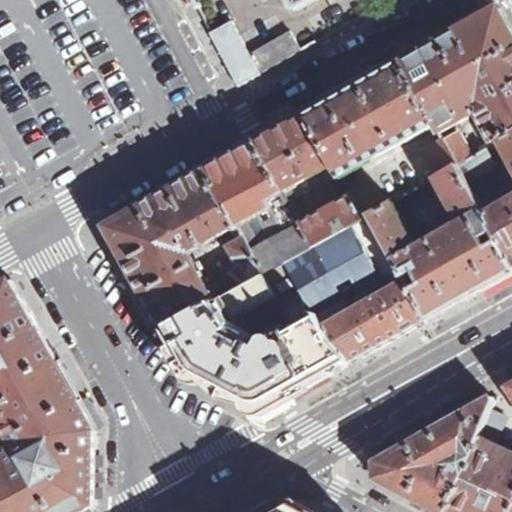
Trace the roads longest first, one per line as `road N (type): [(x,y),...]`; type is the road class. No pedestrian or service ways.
road 1 (unclassified): [(260,468),(511,329)]
road 2 (residential): [(227,128),(457,0)]
road 3 (residential): [(36,228),(227,128)]
road 4 (residential): [(123,385),(36,228)]
road 5 (residential): [(260,468),(217,450),(123,385)]
road 6 (residential): [(227,128),(158,0)]
road 7 (residential): [(123,385),(130,511)]
road 8 (residential): [(260,468),(372,511)]
